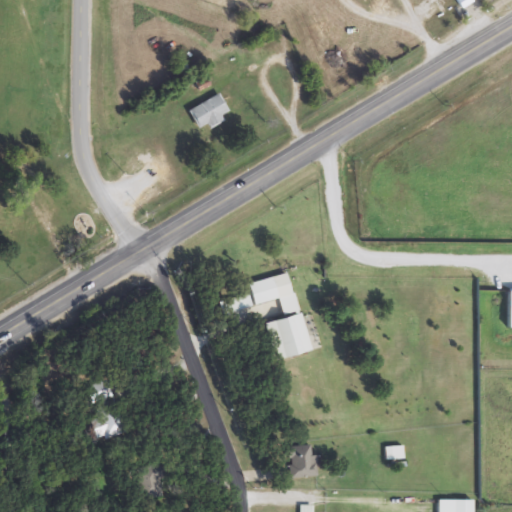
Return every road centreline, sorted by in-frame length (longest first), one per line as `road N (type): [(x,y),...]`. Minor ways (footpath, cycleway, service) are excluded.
road 1 (secondary): [(511,34),(0,340)]
road 2 (residential): [(238,511),(237,474),(146,252)]
